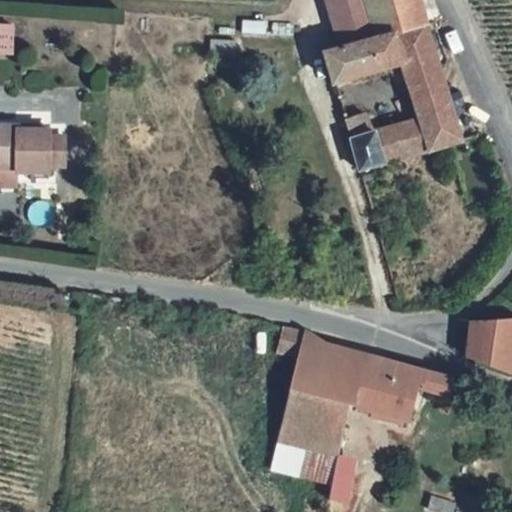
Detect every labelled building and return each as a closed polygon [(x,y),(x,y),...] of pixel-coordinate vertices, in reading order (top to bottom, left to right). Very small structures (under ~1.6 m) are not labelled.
[(340,55),(378,42),(364,0),(324,0),(322,1),(340,55)] [(413,0),(364,0),(378,42),(424,28),(413,0)] [(0,27),(0,51),(11,52),(11,28),(0,27)] [(424,28),(378,42),(340,55),(326,60),(337,92),(407,67),(420,101),(447,93),(424,28)] [(447,93),(420,101),(429,122),(381,139),(355,148),(364,176),(465,143),(447,93)] [(371,115),(347,122),(355,148),(381,139),(371,115)] [(0,128),(0,166),(18,167),(18,171),(51,172),(51,165),(66,166),(67,137),(51,137),(51,131),(0,128)] [(511,371),(511,320),(480,323),(479,361),(511,371)] [(288,442),(293,445),(345,457),(377,465),(381,448),(352,442),(359,407),(419,421),(428,391),(450,396),(455,378),(435,372),(381,356),(364,351),(292,333),(287,354),(305,360),(288,442)]
